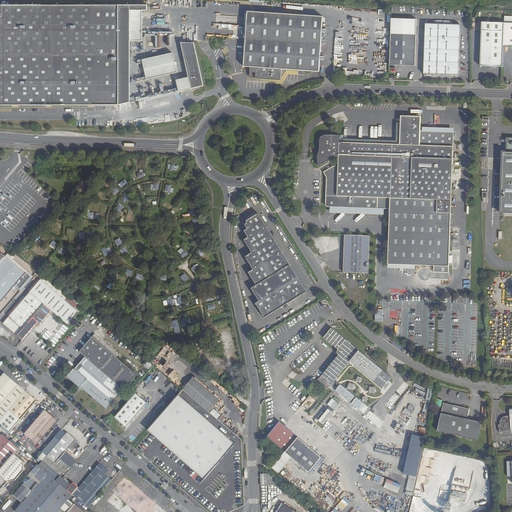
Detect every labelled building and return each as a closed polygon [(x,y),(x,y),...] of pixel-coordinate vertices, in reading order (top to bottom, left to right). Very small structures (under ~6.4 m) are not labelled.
[(0,105),(119,106),(120,11),(130,11),(148,11),(148,6),(0,5),(0,105)] [(130,11),(120,11),(119,106),(130,104),(130,11)] [(323,17),(248,12),(244,67),(250,67),(259,68),(258,73),(261,73),(261,78),(281,80),(282,69),(319,72),(323,17)] [(511,20),(504,20),(504,22),(504,31),(503,43),(511,43),(511,20)] [(481,30),(504,31),(504,22),(482,22),(481,30)] [(462,25),(427,24),(425,74),(460,75),(462,25)] [(503,67),(504,31),(481,30),(480,66),(503,67)] [(156,48),(156,34),(144,34),(145,41),(147,41),(148,48),(156,48)] [(416,35),(391,34),(390,65),(415,66),(416,35)] [(194,43),(182,43),(191,90),(204,87),(194,43)] [(172,53),(136,60),(137,65),(141,64),(143,77),(136,78),(136,82),(146,80),(146,79),(175,74),(172,53)] [(259,68),(250,67),(250,78),(261,78),(261,73),(258,73),(259,68)] [(168,122),(193,112),(190,106),(165,115),(168,122)] [(340,143),(340,135),(326,135),(324,135),(322,136),(321,137),(321,138),(320,140),(320,150),(319,155),(318,155),(318,156),(318,158),(318,161),(319,166),(329,161),(329,159),(339,159),(339,167),(334,166),(324,172),(327,177),(326,205),(326,206),(327,206),(327,207),(331,207),(384,209),(390,209),(388,264),(434,266),(434,272),(449,272),(449,263),(452,263),(452,255),(449,255),(453,132),(420,131),(421,117),(400,116),(400,123),(399,145),(344,143),(340,143)] [(344,139),(344,143),(399,145),(400,123),(397,123),(396,141),(344,139)] [(511,152),(508,152),(506,152),(503,152),(501,214),(511,213),(511,152)] [(126,195),(122,200),(125,203),(130,199),(126,195)] [(258,214),(246,221),(247,223),(245,225),(247,229),(244,231),(248,237),(244,240),(252,253),(245,257),(253,269),(249,272),(257,285),(251,288),(259,301),(256,303),(265,318),(307,292),(258,214)] [(370,236),(345,235),(343,272),(368,273),(370,236)] [(20,288),(30,277),(26,273),(26,274),(20,269),(23,265),(18,260),(15,264),(5,256),(0,252),(0,303),(7,295),(10,298),(14,294),(11,291),(16,285),(20,288)] [(68,325),(78,313),(64,301),(40,280),(3,323),(22,340),(38,322),(40,324),(51,311),(68,325)] [(332,328),(323,338),(338,350),(337,351),(337,354),(338,355),(320,378),(330,386),(350,361),(374,381),(383,371),(359,351),(332,328)] [(118,354),(95,334),(92,336),(116,357),(118,354)] [(92,336),(79,352),(85,357),(75,369),(74,368),(67,377),(83,390),(107,410),(136,374),(92,336)] [(37,401),(5,373),(0,378),(0,423),(10,432),(37,401)] [(176,384),(181,376),(176,373),(171,380),(176,384)] [(330,386),(320,378),(318,381),(327,389),(330,386)] [(192,384),(186,391),(212,414),(218,407),(192,384)] [(363,414),(368,407),(339,384),(333,391),(363,414)] [(147,403),(135,393),(115,417),(126,427),(147,403)] [(385,406),(390,409),(399,396),(395,393),(385,406)] [(309,412),(317,402),(309,395),(300,406),(309,412)] [(329,407),(334,411),(339,404),(334,400),(329,407)] [(452,405),(443,403),(441,413),(437,431),(477,440),(481,422),(467,419),(469,409),(460,407),(458,408),(453,407),(452,405)] [(511,409),(510,410),(510,416),(507,416),(507,423),(500,423),(500,425),(498,425),(500,432),(511,430),(511,428),(511,427),(511,409)] [(58,421),(45,410),(25,434),(37,445),(58,421)] [(378,426),(382,422),(370,412),(366,417),(378,426)] [(280,422),(267,437),(276,444),(284,452),(285,452),(297,437),(280,422)] [(217,480),(202,467),(215,452),(186,427),(160,457),(204,495),(217,480)] [(76,439),(67,432),(43,461),(40,464),(39,466),(57,480),(58,479),(61,476),(69,467),(60,458),(69,448),(72,451),(79,443),(75,440),(76,439)] [(10,441),(2,434),(0,436),(0,465),(2,468),(14,454),(19,448),(10,441)] [(412,435),(404,474),(416,477),(425,438),(412,435)] [(323,460),(297,437),(285,452),(284,452),(271,468),(278,474),(292,459),(310,475),(323,460)] [(24,462),(14,454),(2,468),(0,470),(0,491),(8,482),(16,480),(24,471),(24,462)] [(109,471),(100,463),(78,489),(86,497),(93,489),(99,494),(112,480),(105,474),(109,471)] [(57,480),(39,466),(38,465),(37,466),(29,475),(32,477),(25,485),(33,492),(28,498),(17,510),(17,511),(58,511),(69,500),(73,495),(67,490),(68,489),(72,485),(65,479),(61,476),(58,479),(57,480)] [(365,471),(363,477),(369,479),(372,473),(365,471)] [(106,501),(119,511),(165,511),(122,477),(110,492),(112,493),(106,501)] [(272,477),(261,477),(262,485),(272,485),(272,477)] [(33,492),(25,485),(20,491),(28,498),(33,492)] [(465,502),(466,493),(440,490),(439,498),(448,499),(447,505),(436,504),(435,511),(455,511),(456,507),(452,507),(453,501),(465,502)] [(345,497),(330,511),(340,511),(350,502),(345,497)] [(68,511),(74,505),(69,500),(58,511),(68,511)]
